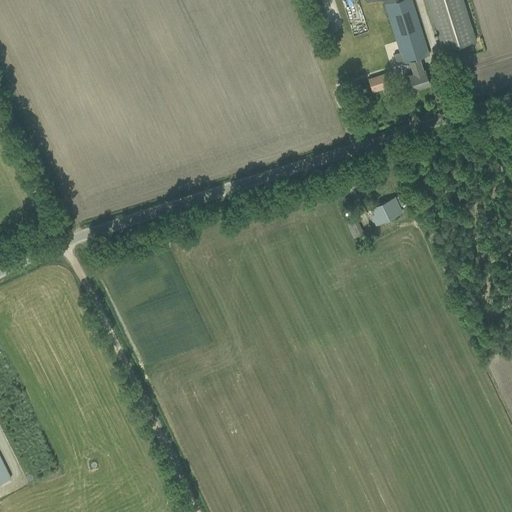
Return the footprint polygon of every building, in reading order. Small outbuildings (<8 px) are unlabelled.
[(399,0),(392,2),(385,5),(394,33),(400,53),(394,55),(398,64),(404,62),(409,60),(413,73),(408,75),(413,89),(429,84),(424,69),(423,69),(419,57),(421,57),(429,54),(425,45),(411,0),(399,0)] [(427,0),(443,50),(475,40),(462,0),(427,0)] [(377,76),(381,88),(391,84),(387,73),(377,76)] [(394,197),(371,208),(373,214),(371,215),(375,225),(376,225),(402,212),(398,205),(394,197)] [(362,233),(355,216),(345,221),(353,237),(362,233)] [(0,482),(11,477),(0,455),(0,482)]
